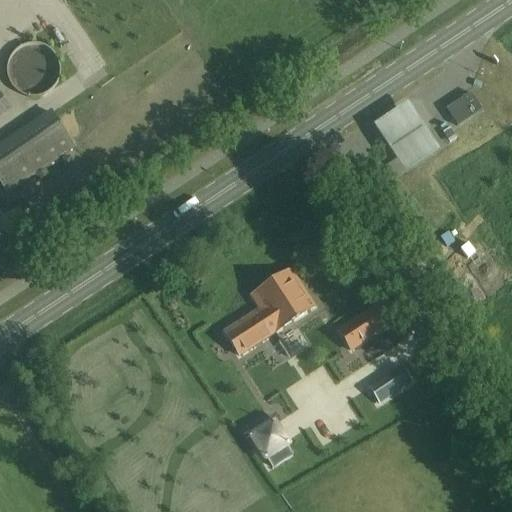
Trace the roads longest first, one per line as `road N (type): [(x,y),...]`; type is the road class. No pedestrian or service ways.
road 1 (unclassified): [(511,452),(313,131)]
road 2 (primary): [(0,338),(313,131)]
road 3 (primary): [(313,131),(511,0)]
